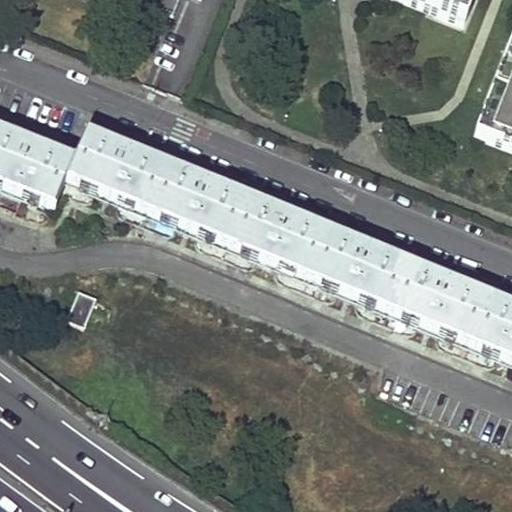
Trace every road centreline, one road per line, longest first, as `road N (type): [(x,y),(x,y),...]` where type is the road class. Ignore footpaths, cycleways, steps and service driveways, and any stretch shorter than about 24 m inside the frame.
road 1 (residential): [(0,59),(511,269)]
road 2 (residential): [(511,397),(142,257),(108,252),(44,268),(0,262)]
road 3 (motorway): [(111,510),(0,430)]
